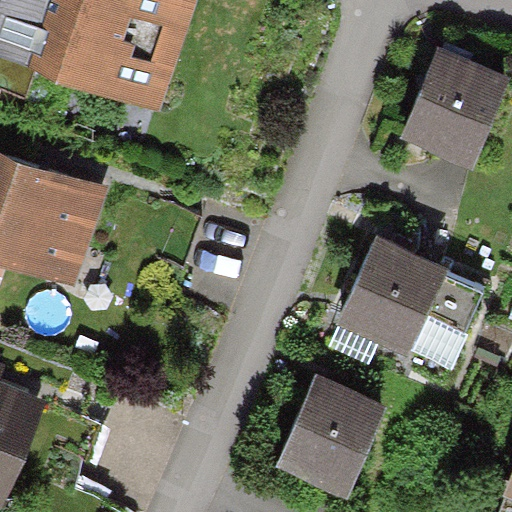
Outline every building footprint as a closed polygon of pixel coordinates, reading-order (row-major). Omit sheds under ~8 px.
[(201,0),(6,0),(0,21),(0,57),(166,111),(201,0)] [(511,68),(444,43),(408,138),(476,163),(511,68)] [(111,184),(0,147),(0,257),(78,283),(111,184)] [(201,214),(158,202),(144,251),(187,263),(201,214)] [(381,234),(333,346),(374,363),(387,341),(454,369),(491,281),(381,234)] [(387,397),(320,369),(284,456),(350,484),(387,397)] [(0,508),(2,509),(48,404),(0,384),(0,508)]
